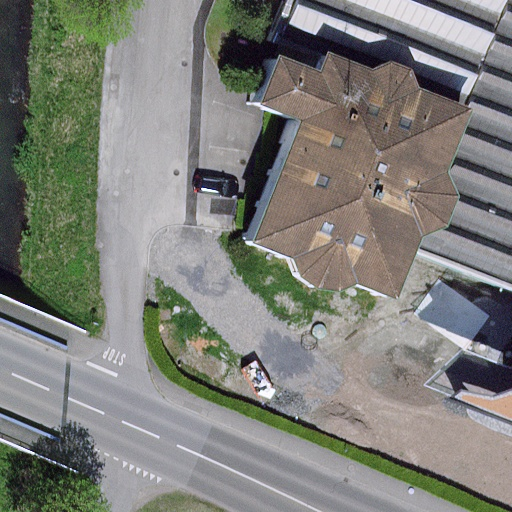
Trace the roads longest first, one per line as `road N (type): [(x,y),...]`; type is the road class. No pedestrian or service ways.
road 1 (secondary): [(120,423),(313,511)]
road 2 (secondary): [(0,370),(120,423)]
